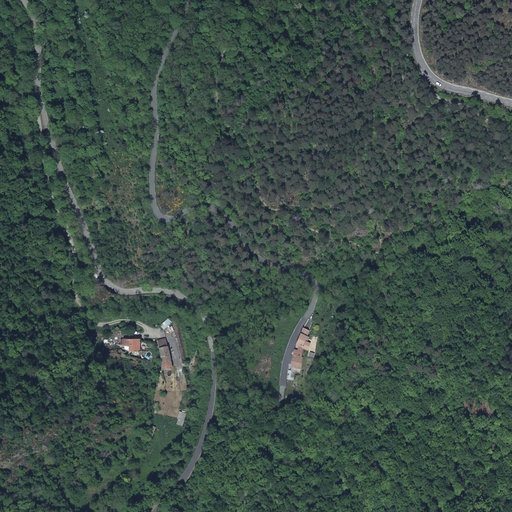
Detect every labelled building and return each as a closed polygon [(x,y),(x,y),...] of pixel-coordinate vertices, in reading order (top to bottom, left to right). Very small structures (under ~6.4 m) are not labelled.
[(242,0),(235,0),(234,15),(238,16),(245,16),(246,0),(242,0)] [(304,347),(308,349),(312,343),(307,341),(308,336),(307,336),(301,333),(297,344),(304,347)] [(214,339),(216,347),(223,345),(222,337),(214,339)] [(170,367),(166,338),(158,341),(162,370),(164,371),(170,367)] [(140,340),(123,339),(122,346),(129,347),(129,352),(139,353),(140,340)] [(295,350),(294,355),(291,371),(297,372),(298,369),(302,370),(303,366),(301,365),(302,357),(301,357),(304,347),(297,344),(295,350)]
